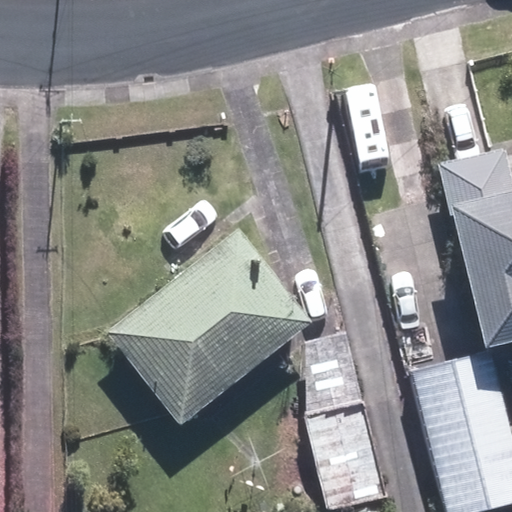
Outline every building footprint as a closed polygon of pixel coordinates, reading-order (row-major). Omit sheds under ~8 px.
[(499,150),(440,163),(480,337),(511,329),(511,186),(508,188),(499,150)] [(298,313),(235,233),(111,331),(173,410),(298,313)] [(356,399),(344,334),(290,343),(302,409),(356,399)] [(511,453),(484,350),(407,371),(445,511),(452,511),(511,495),(511,453)] [(376,497),(352,410),(299,425),(323,511),(376,497)]
